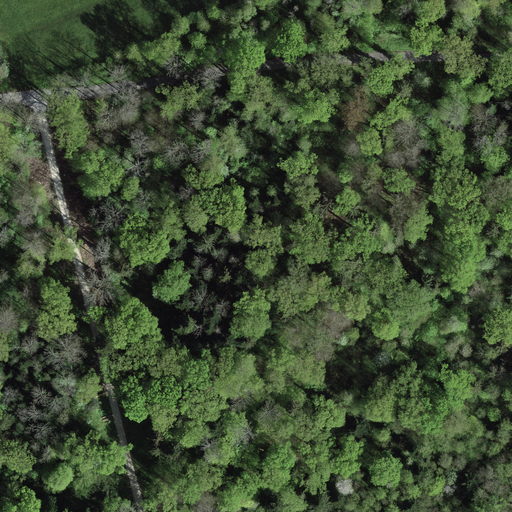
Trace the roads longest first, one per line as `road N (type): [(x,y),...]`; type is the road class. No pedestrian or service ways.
road 1 (residential): [(0,98),(277,65),(511,58)]
road 2 (track): [(37,93),(143,511)]
